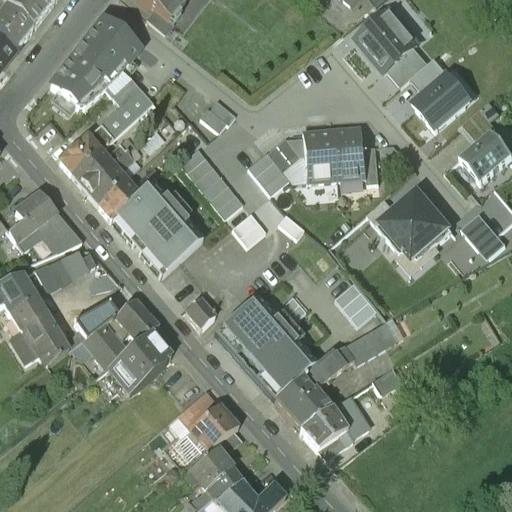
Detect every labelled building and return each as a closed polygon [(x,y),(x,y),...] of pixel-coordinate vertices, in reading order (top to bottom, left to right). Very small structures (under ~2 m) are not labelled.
[(40,0),(7,0),(0,9),(31,34),(51,9),(40,0)] [(40,0),(51,9),(58,0),(40,0)] [(135,0),(152,14),(167,26),(168,25),(185,4),(181,1),(181,0),(135,0)] [(358,0),(340,0),(352,9),(358,0)] [(0,41),(16,53),(31,34),(0,9),(0,8),(0,41)] [(167,26),(152,14),(145,22),(164,37),(171,28),(168,25),(167,26)] [(397,25),(389,15),(355,43),(383,76),(385,75),(413,51),(417,48),(408,37),(411,35),(400,22),(397,25)] [(101,23),(50,88),(76,109),(84,110),(116,81),(139,53),(101,23)] [(0,74),(16,53),(0,41),(0,74)] [(413,51),(385,75),(400,92),(409,84),(427,68),(413,51)] [(427,68),(409,84),(417,94),(442,73),(434,63),(427,68)] [(469,106),(442,73),(417,94),(421,99),(411,108),(434,135),(469,106)] [(121,110),(87,140),(99,154),(152,107),(131,84),(112,101),(121,110)] [(207,112),(200,121),(218,136),(225,126),(228,128),(235,119),(216,104),(209,113),(207,112)] [(461,130),(477,148),(491,137),(495,133),(489,127),(498,119),(488,108),(461,130)] [(361,132),(331,135),(335,185),(365,182),(363,152),(361,132)] [(331,135),(301,138),(302,143),(303,161),(306,187),(335,185),(331,135)] [(458,164),(479,189),(511,161),(491,137),(477,148),(458,164)] [(87,140),(76,149),(72,146),(58,158),(61,162),(59,164),(71,178),(99,154),(87,140)] [(126,142),(119,148),(126,156),(133,149),(126,142)] [(286,145),(284,143),(266,158),(281,177),(300,161),(286,145)] [(302,143),(286,145),(300,161),(303,161),(302,143)] [(99,154),(71,178),(84,193),(126,156),(119,148),(105,161),(99,154)] [(133,149),(126,156),(132,164),(140,157),(133,149)] [(374,151),(363,152),(365,182),(366,188),(377,187),(374,151)] [(197,153),(179,168),(223,224),(242,209),(197,153)] [(126,156),(84,193),(97,207),(125,183),(119,176),(132,164),(126,156)] [(265,157),(247,173),(269,200),(288,186),(281,177),(266,158),(265,157)] [(125,183),(97,207),(110,222),(137,198),(138,199),(152,186),(145,178),(131,190),(125,183)] [(162,280),(202,243),(152,186),(138,199),(137,198),(110,222),(162,280)] [(478,219),(496,240),(511,226),(511,214),(494,193),(487,196),(481,208),(478,219)] [(41,195),(27,206),(27,205),(16,213),(24,224),(9,236),(22,253),(43,239),(53,254),(66,251),(82,244),(41,195)] [(393,216),(375,231),(399,260),(402,258),(404,259),(405,258),(411,265),(414,263),(417,266),(451,237),(429,210),(428,211),(416,198),(406,206),(393,216)] [(375,231),(393,216),(384,205),(366,220),(375,231)] [(249,218),(231,233),(247,251),(265,236),(249,218)] [(304,234),(285,219),(278,229),(297,243),(304,234)] [(478,219),(460,235),(486,265),(504,250),(496,240),(478,219)] [(191,267),(200,287),(249,265),(239,245),(191,267)] [(77,255),(33,273),(41,286),(55,279),(60,288),(87,273),(77,255)] [(21,278),(0,286),(0,308),(3,306),(10,318),(35,301),(21,278)] [(352,288),(334,303),(357,331),(375,316),(352,288)] [(35,301),(10,318),(20,334),(10,340),(26,366),(38,358),(46,370),(68,353),(63,346),(47,321),(54,317),(48,307),(42,311),(35,301)] [(203,307),(198,302),(183,316),(199,334),(214,320),(212,318),(214,317),(212,315),(216,312),(208,303),(203,307)] [(117,317),(95,335),(83,343),(110,372),(129,353),(120,344),(129,335),(137,345),(149,334),(157,326),(135,303),(117,317)] [(310,362),(258,303),(243,313),(214,337),(268,400),(274,406),(315,369),(310,362)] [(109,307),(74,325),(79,332),(74,335),(75,337),(63,346),(68,353),(83,343),(95,335),(117,317),(109,307)] [(385,327),(343,351),(353,364),(352,365),(354,370),(396,346),(385,327)] [(129,353),(110,372),(132,397),(158,374),(166,367),(164,365),(170,359),(149,334),(129,353)] [(315,369),(274,406),(298,433),(330,414),(314,393),(352,365),(353,364),(343,351),(332,357),(331,356),(315,369)] [(400,387),(392,374),(371,388),(379,400),(400,387)] [(205,393),(178,417),(192,434),(219,409),(205,393)] [(348,402),(330,414),(346,436),(338,440),(344,451),(352,446),(351,444),(368,433),(348,402)] [(219,409),(192,434),(209,455),(217,448),(234,433),(237,430),(219,409)] [(330,414),(298,433),(317,455),(338,440),(346,436),(330,414)] [(234,433),(217,448),(225,458),(242,443),(234,433)] [(338,440),(317,455),(325,463),(344,451),(338,440)] [(216,455),(191,475),(194,479),(198,485),(224,465),(216,455)] [(224,465),(198,485),(206,495),(231,474),(224,465)] [(231,474),(206,495),(207,497),(212,504),(214,506),(240,485),(231,474)] [(192,485),(181,494),(182,495),(179,497),(183,503),(197,491),(192,485)] [(214,506),(213,507),(215,509),(216,508),(219,511),(248,511),(257,505),(256,504),(249,496),(240,485),(214,506)] [(257,505),(248,511),(273,511),(284,502),(272,489),(256,504),(257,505)] [(197,491),(183,503),(186,507),(200,496),(197,491)] [(207,497),(198,504),(197,503),(189,510),(189,511),(202,511),(212,504),(207,497)]
